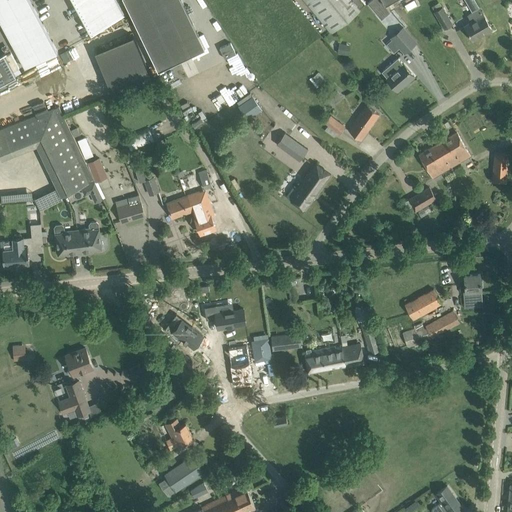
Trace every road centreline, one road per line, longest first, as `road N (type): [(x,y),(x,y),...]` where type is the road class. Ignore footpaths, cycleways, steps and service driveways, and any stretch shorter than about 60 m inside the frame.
road 1 (residential): [(0,293),(312,260)]
road 2 (residential): [(218,410),(504,355)]
road 3 (residential): [(312,260),(387,151),(467,90),(511,82)]
road 4 (residential): [(312,260),(511,238)]
road 5 (tertiary): [(489,511),(504,362)]
road 6 (residential): [(310,511),(218,410)]
